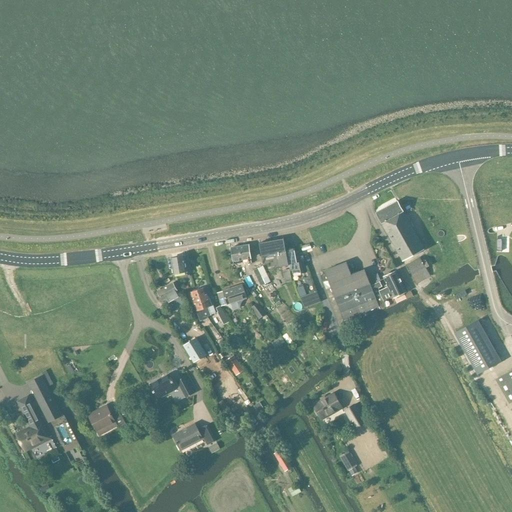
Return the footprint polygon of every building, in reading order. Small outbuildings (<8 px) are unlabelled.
[(376,213),(403,261),(424,249),(397,201),(376,213)] [(288,265),(288,264),(285,247),(283,239),(259,243),(259,245),(262,258),(276,255),(278,267),(288,266),(288,265)] [(249,245),(231,247),(233,261),(233,262),(247,259),(248,262),(248,263),(251,263),(249,247),(249,245)] [(288,264),(288,265),(290,264),(291,270),(292,269),(293,273),(300,272),(299,268),(300,268),(298,262),(296,262),(294,248),(293,248),(293,246),(285,247),(288,264)] [(171,258),(174,273),(187,271),(184,256),(171,258)] [(405,265),(416,283),(430,275),(419,257),(405,265)] [(346,262),(324,271),(343,320),(379,306),(364,269),(351,275),(346,262)] [(255,270),(253,270),(261,286),(271,281),(270,279),(268,275),(264,267),(263,266),(255,270)] [(383,277),(388,287),(379,291),(384,300),(393,296),(393,297),(406,292),(396,271),(390,273),(388,272),(385,274),(385,276),(383,277)] [(157,291),(162,300),(166,298),(168,302),(174,299),(180,295),(173,282),(157,291)] [(246,299),(242,285),(217,293),(221,307),(228,305),(228,306),(230,308),(232,309),(234,309),(236,308),(238,307),(239,305),(239,302),(239,301),(246,299)] [(204,287),(197,290),(206,315),(207,315),(207,316),(216,313),(213,305),(212,305),(209,296),(207,296),(204,287)] [(206,315),(197,290),(190,292),(193,301),(192,301),(195,311),(196,311),(199,322),(208,319),(207,316),(207,315),(206,315)] [(411,291),(404,294),(406,299),(413,296),(411,291)] [(317,293),(301,299),(305,309),(321,303),(317,293)] [(456,306),(458,311),(472,303),(470,299),(456,306)] [(250,308),(259,319),(266,314),(258,302),(257,303),(250,308)] [(217,312),(221,320),(226,317),(222,310),(221,310),(219,305),(216,307),(217,312)] [(454,333),(477,374),(500,361),(477,321),(454,333)] [(184,346),(194,362),(206,355),(196,338),(184,346)] [(226,360),(236,376),(244,370),(234,355),(226,360)] [(511,370),(497,379),(510,402),(511,401),(511,370)] [(169,374),(149,384),(157,398),(170,391),(176,402),(193,393),(185,377),(173,382),(169,374)] [(61,416),(49,392),(37,398),(49,422),(61,416)] [(313,405),(315,408),(315,411),(317,415),(320,415),(322,419),(341,408),(333,394),(313,405)] [(31,428),(17,435),(25,450),(32,446),(32,447),(43,442),(42,438),(47,435),(33,407),(27,395),(17,400),(24,412),(31,428)] [(345,410),(355,428),(364,423),(354,405),(345,410)] [(89,417),(97,431),(114,421),(118,428),(126,424),(118,409),(110,413),(107,407),(89,417)] [(207,444),(213,441),(204,425),(197,429),(194,423),(171,434),(180,450),(202,439),(201,438),(203,437),(207,444)] [(212,454),(220,449),(216,443),(208,447),(212,454)] [(273,454),(284,472),(291,468),(280,450),(273,454)] [(349,451),(340,457),(348,471),(354,467),(357,465),(349,451)] [(354,467),(348,471),(352,476),(358,473),(354,467)] [(292,497),(301,492),(297,485),(292,488),(291,487),(288,489),(292,497)]
